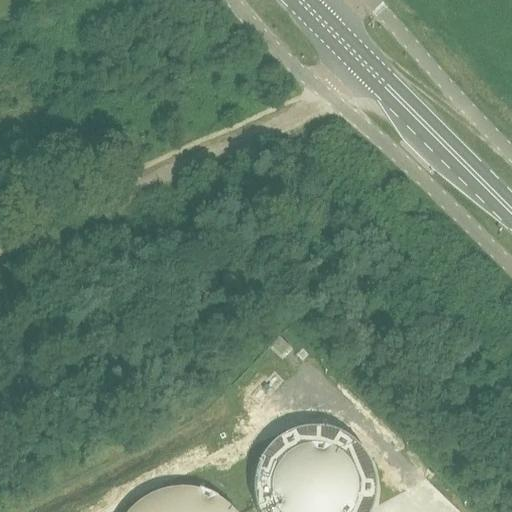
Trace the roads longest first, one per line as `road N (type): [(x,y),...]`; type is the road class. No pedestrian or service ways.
road 1 (track): [(0,246),(260,136),(324,92)]
road 2 (unclassified): [(511,267),(324,92)]
road 3 (primary): [(511,213),(339,37)]
road 4 (unclassified): [(511,156),(367,0)]
road 5 (unknown): [(442,511),(325,403)]
road 6 (unclassified): [(324,92),(231,0)]
